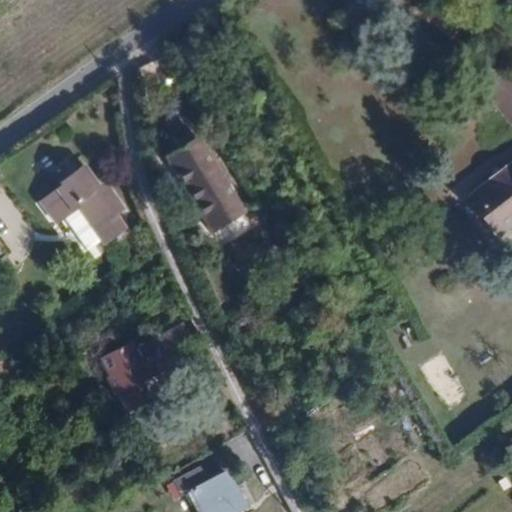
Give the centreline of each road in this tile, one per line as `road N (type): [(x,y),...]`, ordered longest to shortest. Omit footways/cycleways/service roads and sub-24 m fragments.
road 1 (residential): [(190,0),(0,138)]
road 2 (track): [(412,511),(511,435)]
